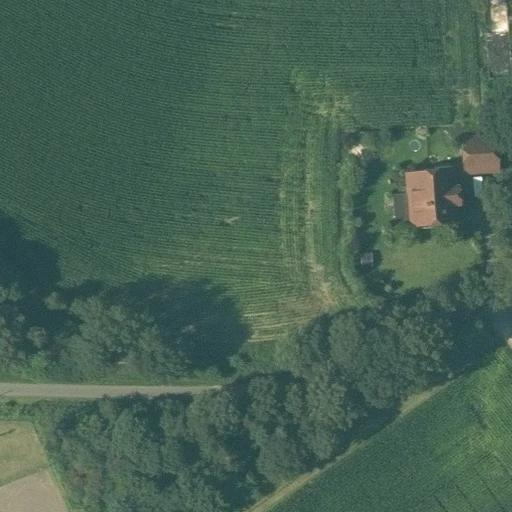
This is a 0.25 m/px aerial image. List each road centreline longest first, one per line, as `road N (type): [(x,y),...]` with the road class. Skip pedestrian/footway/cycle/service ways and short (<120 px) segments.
road 1 (unclassified): [(0,391),(270,390),(341,374),(492,309)]
road 2 (track): [(511,336),(486,344),(250,511)]
